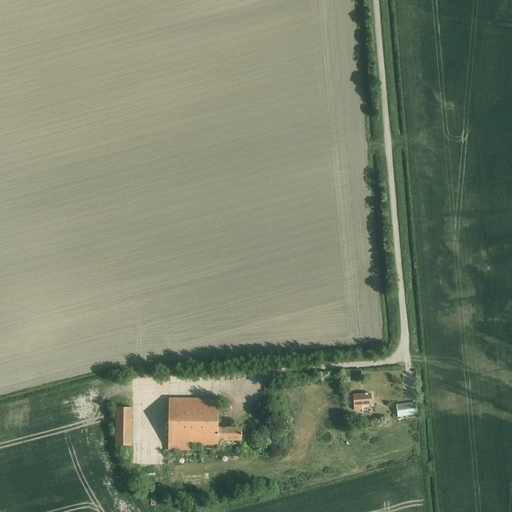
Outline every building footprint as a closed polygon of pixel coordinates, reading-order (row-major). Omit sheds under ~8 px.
[(113,445),(130,446),(132,394),(115,394),(113,445)] [(352,396),(353,410),(361,409),(361,407),(371,406),(370,394),(352,396)] [(217,440),(240,441),(241,428),(217,428),(217,400),(168,399),(167,450),(190,450),(190,445),(217,445),(217,440)] [(396,404),(399,423),(405,423),(404,416),(416,414),(414,402),(396,404)] [(159,489),(171,490),(171,485),(166,485),(166,464),(160,464),(159,489)]
